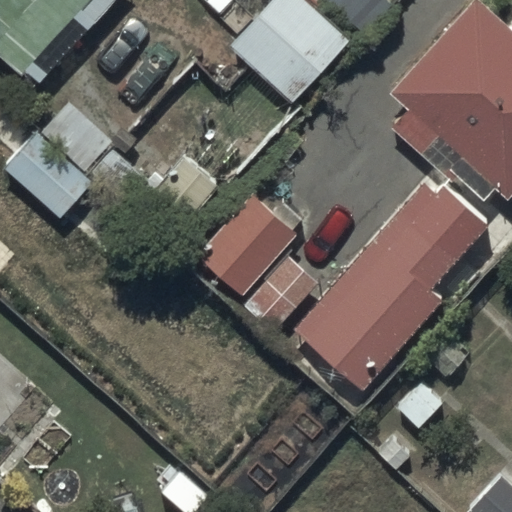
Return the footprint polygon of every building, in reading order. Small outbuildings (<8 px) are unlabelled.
[(0,0),(0,41),(20,60),(25,55),(39,68),(102,0),(0,0)] [(343,22),(319,0),(259,0),(229,34),(286,85),(343,22)] [(507,186),(511,180),(511,16),(493,0),(461,0),(391,80),(407,94),(389,115),(444,163),(449,158),(482,187),(493,174),(507,186)] [(116,144),(74,105),(47,135),(89,173),(116,144)] [(99,189),(38,132),(5,167),(66,224),(99,189)] [(225,187),(188,156),(148,202),(185,234),(225,187)] [(441,205),(430,194),(300,336),(366,397),(447,308),(436,297),(496,231),(453,191),(441,205)] [(277,221),(250,197),(198,252),(251,301),(304,244),(296,237),(306,227),(288,210),(277,221)] [(323,288),(293,262),(250,312),(280,338),(323,288)] [(511,511),(511,488),(500,478),(472,509),(476,511),(511,511)]
